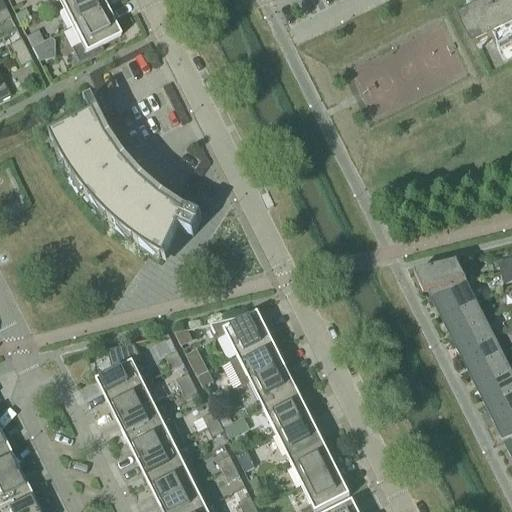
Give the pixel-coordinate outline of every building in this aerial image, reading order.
[(71,30),(105,13),(98,0),(66,0),(58,4),(71,30)] [(503,63),(511,58),(511,0),(482,0),(473,5),(503,63)] [(0,25),(9,21),(4,11),(0,12),(0,25)] [(101,53),(99,49),(119,40),(105,13),(71,30),(79,47),(70,51),(77,65),(101,53)] [(36,34),(25,39),(30,49),(41,43),(36,34)] [(13,58),(25,52),(20,42),(8,48),(13,58)] [(18,68),(30,62),(25,52),(13,58),(18,68)] [(2,85),(0,85),(0,104),(9,100),(2,85)] [(93,118),(50,140),(58,157),(62,165),(67,173),(72,181),(77,188),(83,196),(89,203),(95,210),(101,217),(108,223),(124,237),(133,245),(149,256),(162,263),(178,232),(192,239),(201,221),(185,213),(184,214),(178,210),(176,214),(170,210),(160,204),(139,186),(121,166),(106,143),(93,118)] [(500,276),(511,273),(511,272),(511,264),(510,261),(498,264),(500,276)] [(427,294),(466,284),(456,266),(414,277),(423,296),(427,295),(427,294)] [(503,288),(511,283),(511,273),(500,276),(503,288)] [(442,323),(477,306),(466,284),(427,294),(427,295),(442,323)] [(451,340),(485,323),(477,306),(442,323),(451,340)] [(238,320),(210,328),(217,342),(225,337),(237,360),(271,343),(258,316),(240,325),(238,320)] [(459,358),(494,340),(485,323),(451,340),(459,358)] [(468,375),(502,357),(494,340),(459,358),(468,375)] [(237,360),(229,364),(242,390),(250,386),(284,368),(271,343),(237,360)] [(134,370),(143,365),(133,346),(106,353),(112,375),(96,384),(106,405),(143,387),(134,370)] [(171,372),(182,367),(176,355),(165,361),(171,372)] [(476,392),(511,375),(502,357),(468,375),(476,392)] [(202,364),(191,370),(196,380),(207,375),(202,364)] [(284,368),(250,386),(263,412),(297,395),(284,368)] [(485,409),(511,395),(511,376),(511,375),(476,392),(485,409)] [(181,393),(193,387),(188,378),(176,384),(181,393)] [(117,425),(153,407),(143,387),(106,405),(117,425)] [(186,403),(198,397),(193,387),(181,393),(186,403)] [(297,395),(263,412),(276,438),(310,421),(297,395)] [(494,426),(511,417),(511,395),(485,409),(494,426)] [(127,446),(163,427),(153,407),(117,425),(127,446)] [(207,431),(219,425),(214,416),(202,422),(207,431)] [(503,444),(511,439),(511,417),(494,426),(503,444)] [(310,421),(276,438),(289,464),(323,446),(310,421)] [(172,423),(163,427),(127,446),(137,466),(174,448),(182,443),(172,423)] [(212,441),(224,435),(219,425),(207,431),(212,441)] [(323,446),(289,464),(302,489),(336,472),(323,446)] [(147,487),(184,468),(174,448),(137,466),(147,487)] [(236,460),(244,476),(255,471),(246,454),(236,460)] [(0,483),(17,475),(7,455),(0,458),(0,483)] [(221,475),(234,469),(229,459),(217,465),(221,475)] [(158,507),(194,489),(184,468),(147,487),(158,507)] [(226,485),(239,479),(234,469),(221,475),(226,485)] [(336,472),(302,489),(312,511),(323,511),(350,499),(336,472)] [(0,509),(28,496),(17,475),(0,483),(0,509)] [(160,511),(198,511),(204,509),(194,489),(158,507),(160,511)] [(0,511),(35,511),(28,496),(0,509),(0,511)] [(240,511),(249,511),(255,510),(250,500),(238,506),(240,511)]
